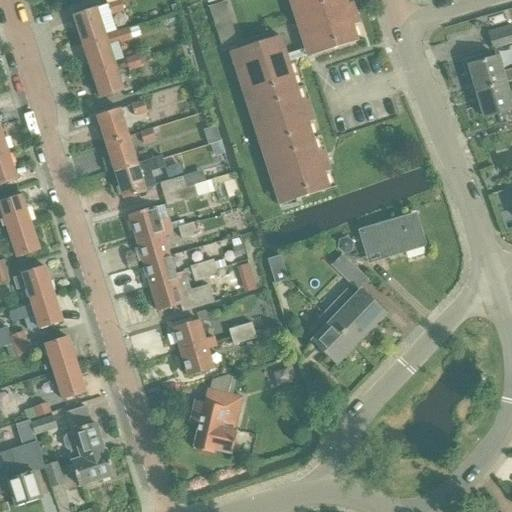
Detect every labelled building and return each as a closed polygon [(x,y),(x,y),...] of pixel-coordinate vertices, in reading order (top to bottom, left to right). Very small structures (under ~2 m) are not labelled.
[(297,0),(315,55),(360,41),(346,0),(297,0)] [(124,13),(120,2),(107,6),(111,17),(124,13)] [(97,8),(74,16),(83,44),(106,36),(97,8)] [(128,29),(116,33),(119,42),(119,43),(120,45),(127,43),(132,41),(128,29)] [(511,30),(489,37),(493,50),(511,44),(511,30)] [(106,36),(83,44),(92,71),(115,63),(109,46),(119,42),(116,33),(106,36)] [(330,189),(290,62),(282,36),(237,50),(286,204),(330,189)] [(142,69),(138,60),(137,56),(125,60),(129,73),(142,69)] [(481,58),(462,63),(467,82),(472,81),(476,93),(505,85),(505,83),(511,81),(511,71),(502,74),(497,58),(482,62),(481,58)] [(115,63),(92,71),(101,99),(124,91),(118,72),(115,64),(115,63)] [(505,85),(476,93),(483,119),(511,110),(511,93),(508,95),(505,85)] [(134,118),(147,114),(143,102),(130,105),(134,118)] [(106,144),(129,137),(121,109),(97,117),(106,144)] [(0,155),(9,152),(0,126),(0,155)] [(156,142),(152,131),(152,130),(139,134),(143,146),(156,142)] [(115,172),(138,165),(129,137),(106,144),(115,172)] [(0,186),(18,180),(9,152),(0,155),(0,186)] [(147,192),(146,189),(155,186),(151,172),(165,168),(162,157),(138,165),(115,172),(124,200),(147,192)] [(164,195),(187,187),(184,176),(160,184),(164,195)] [(187,187),(164,195),(167,206),(198,197),(195,185),(187,187)] [(0,204),(8,231),(31,223),(22,195),(0,202),(0,204)] [(177,228),(185,226),(184,221),(171,225),(169,219),(160,222),(155,208),(129,216),(137,240),(171,230),(171,231),(178,229),(177,228)] [(381,259),(424,246),(416,217),(362,233),(370,258),(380,254),(381,259)] [(17,259),(40,251),(31,223),(8,231),(17,259)] [(177,228),(178,229),(181,240),(198,236),(194,223),(185,226),(177,228)] [(172,236),(171,231),(171,230),(137,240),(144,264),(170,256),(165,238),(172,236)] [(184,273),(176,275),(170,256),(144,264),(150,288),(186,277),(215,269),(215,270),(225,267),(223,259),(213,262),(213,261),(189,268),(190,270),(183,272),(184,273)] [(275,286),(288,282),(280,257),(267,261),(275,286)] [(343,257),(334,266),(358,290),(367,280),(343,257)] [(31,302),(54,294),(45,266),(22,274),(23,276),(14,279),(18,290),(27,287),(31,302)] [(217,277),(215,270),(215,269),(192,276),(194,284),(217,277)] [(0,272),(0,283),(9,281),(6,271),(0,272)] [(209,286),(190,292),(186,277),(150,288),(158,312),(180,306),(182,312),(214,303),(209,286)] [(347,291),(325,315),(332,322),(356,345),(385,314),(361,292),(354,299),(347,291)] [(54,294),(31,302),(40,329),(63,322),(54,294)] [(325,315),(309,331),(317,338),(314,342),(338,365),(345,357),(347,360),(357,349),(354,347),(356,345),(332,322),(325,315)] [(214,338),(206,340),(200,321),(174,328),(181,353),(216,343),(214,338)] [(252,324),(229,331),(231,338),(254,332),(252,324)] [(15,346),(27,342),(24,332),(12,336),(15,346)] [(254,332),(231,338),(233,346),(256,339),(254,332)] [(54,373),(77,365),(68,337),(45,345),(54,373)] [(18,356),(31,352),(27,342),(15,346),(18,356)] [(214,370),(209,351),(217,348),(216,343),(181,353),(189,377),(214,370)] [(63,400),(86,393),(77,365),(54,373),(63,400)] [(236,431),(243,398),(208,390),(205,403),(196,401),(191,422),(200,424),(194,450),(214,454),(215,450),(233,454),(238,431),(236,431)] [(33,408),(33,409),(23,412),(26,422),(36,419),(51,415),(47,404),(33,408)] [(105,452),(96,424),(92,425),(86,408),(67,414),(73,433),(66,435),(63,441),(66,450),(71,453),(68,458),(70,463),(72,463),(82,459),(82,460),(105,452)] [(35,436),(58,429),(54,417),(32,424),(35,436)] [(14,446),(34,439),(28,421),(8,428),(14,446)] [(13,452),(0,456),(0,489),(9,487),(16,508),(43,499),(35,473),(34,472),(43,469),(36,445),(13,452)] [(82,459),(72,463),(80,487),(115,476),(107,451),(105,452),(82,460),(82,459)] [(52,489),(64,485),(57,463),(45,467),(52,489)]
